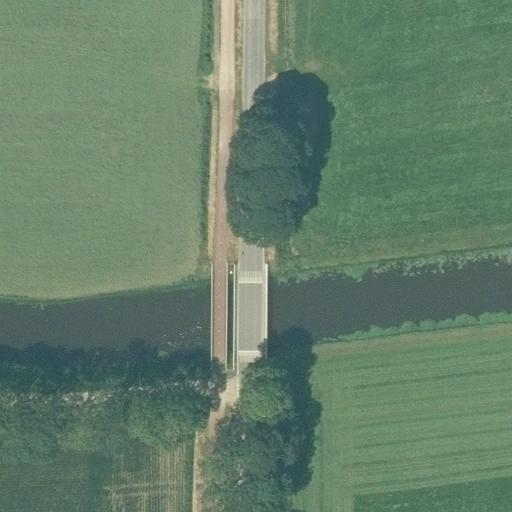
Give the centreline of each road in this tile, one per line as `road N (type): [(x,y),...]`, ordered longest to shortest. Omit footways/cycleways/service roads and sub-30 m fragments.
road 1 (unclassified): [(249,384),(251,0)]
road 2 (unclassified): [(249,384),(115,398),(0,398)]
road 3 (unclassified): [(249,511),(249,384)]
